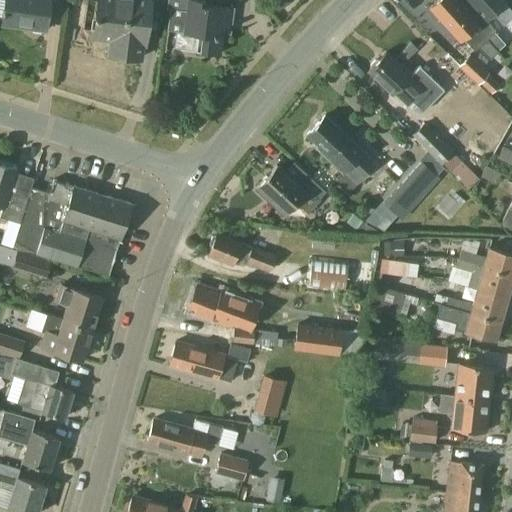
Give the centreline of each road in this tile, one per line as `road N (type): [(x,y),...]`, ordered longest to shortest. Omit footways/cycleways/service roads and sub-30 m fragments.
road 1 (tertiary): [(197,179),(155,271),(89,511)]
road 2 (tertiary): [(354,0),(197,179)]
road 3 (unclassified): [(197,179),(0,115)]
